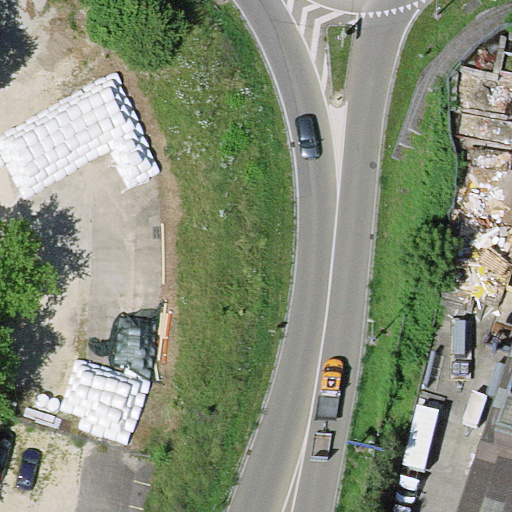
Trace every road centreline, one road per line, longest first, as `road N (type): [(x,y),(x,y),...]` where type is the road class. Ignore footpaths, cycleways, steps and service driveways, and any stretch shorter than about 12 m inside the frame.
road 1 (secondary): [(277,0),(309,124),(315,230),(308,321),(254,511)]
road 2 (secondary): [(310,511),(388,0)]
